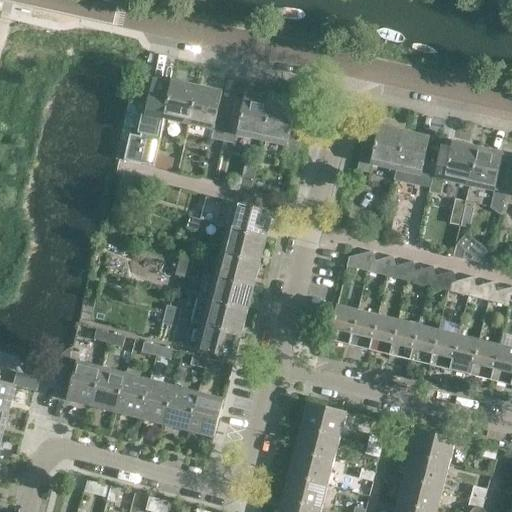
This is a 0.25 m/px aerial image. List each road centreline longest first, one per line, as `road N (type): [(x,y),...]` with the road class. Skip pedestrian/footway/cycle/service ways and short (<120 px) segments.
road 1 (residential): [(33,511),(52,445),(241,494),(274,371)]
road 2 (residential): [(274,371),(351,66)]
road 3 (residential): [(511,429),(274,371)]
road 4 (residential): [(351,66),(115,15)]
road 5 (unknown): [(317,203),(107,166)]
road 6 (residential): [(511,102),(351,66)]
